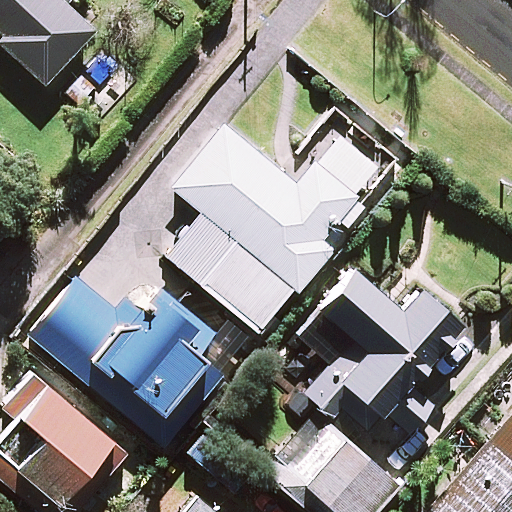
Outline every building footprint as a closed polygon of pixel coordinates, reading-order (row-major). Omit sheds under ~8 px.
[(0,0),(0,34),(2,36),(0,37),(0,42),(42,84),(93,31),(60,0),(0,0)] [(293,183),(218,121),(168,181),(203,210),(165,255),(259,332),(332,243),(322,234),(354,196),(311,161),(293,183)] [(396,303),(348,259),(307,303),(345,338),(304,383),(358,432),(379,408),(404,431),(429,404),(412,388),(468,327),(417,281),(396,303)] [(162,447),(225,373),(199,351),(211,337),(145,281),(118,313),(75,277),(27,333),(162,447)] [(110,440),(31,371),(3,403),(18,416),(0,436),(0,478),(38,511),(60,511),(53,505),(110,440)] [(511,511),(511,413),(425,511),(511,511)] [(370,511),(395,483),(323,422),(273,481),(309,511),(370,511)] [(177,511),(214,511),(192,494),(177,511)]
